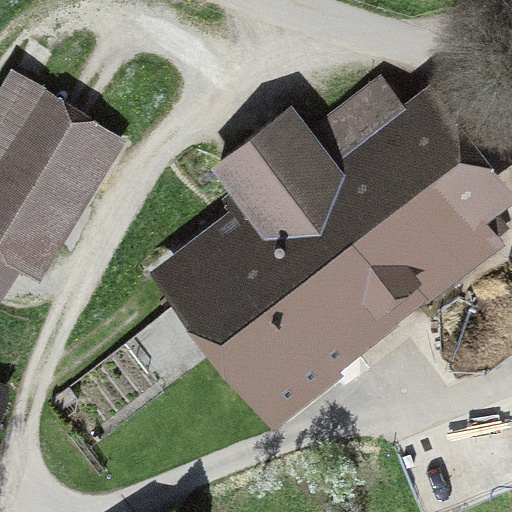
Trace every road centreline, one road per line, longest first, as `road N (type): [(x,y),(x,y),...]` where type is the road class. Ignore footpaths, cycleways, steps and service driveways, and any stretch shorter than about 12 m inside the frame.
road 1 (track): [(15,511),(11,473),(140,185),(195,122),(307,20)]
road 2 (track): [(511,407),(263,462),(147,511)]
road 3 (unclassified): [(511,109),(426,65),(252,0)]
